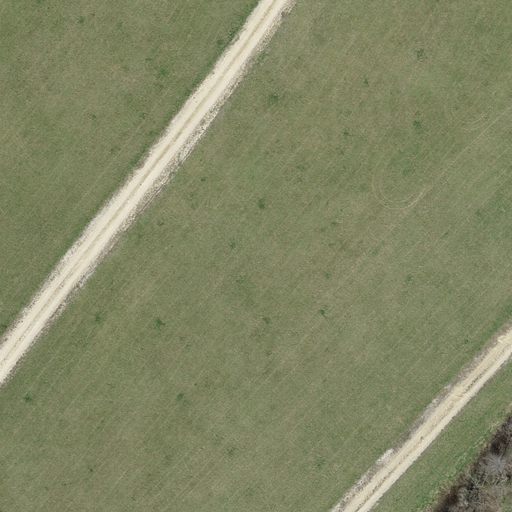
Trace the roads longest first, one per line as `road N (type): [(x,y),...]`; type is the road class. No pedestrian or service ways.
road 1 (track): [(0,367),(280,0)]
road 2 (track): [(353,511),(511,337)]
